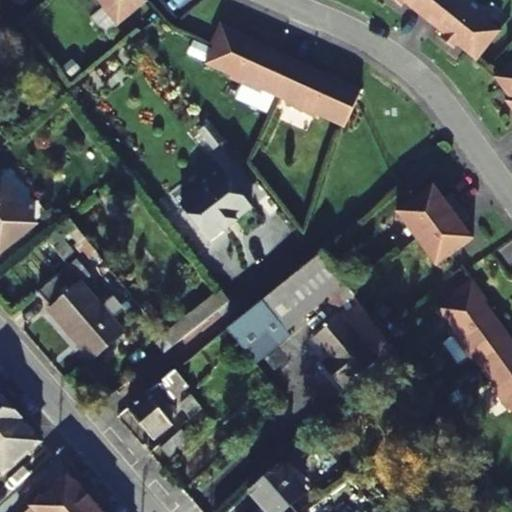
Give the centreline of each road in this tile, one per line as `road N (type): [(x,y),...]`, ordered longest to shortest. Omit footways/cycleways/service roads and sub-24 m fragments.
road 1 (residential): [(511,195),(461,118),(394,56),(283,0)]
road 2 (residential): [(154,511),(0,338)]
